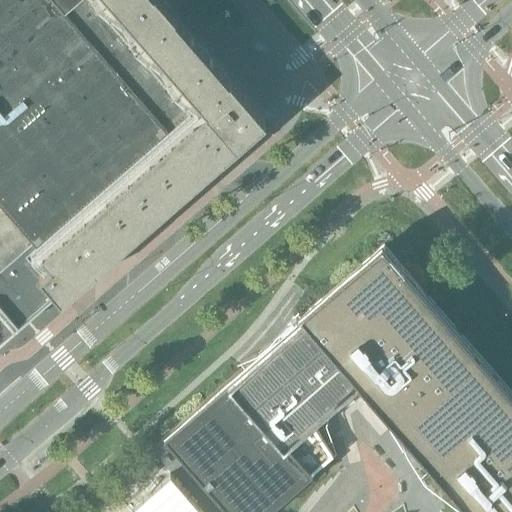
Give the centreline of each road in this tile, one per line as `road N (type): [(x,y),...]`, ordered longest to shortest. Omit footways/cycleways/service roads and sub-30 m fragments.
road 1 (tertiary): [(0,468),(404,106)]
road 2 (tertiary): [(382,81),(0,415)]
road 3 (secondary): [(404,106),(511,226)]
